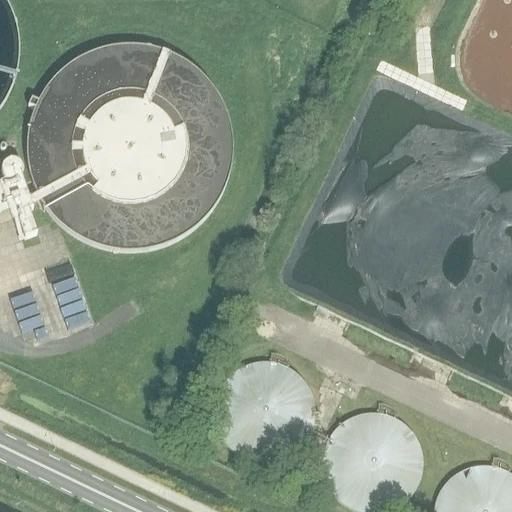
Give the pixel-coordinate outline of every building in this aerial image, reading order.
[(0,0),(0,110),(2,108),(8,98),(14,83),(17,72),(19,61),(19,44),(16,27),(13,16),(8,6),(4,0),(0,0)] [(120,253),(131,254),(148,252),(159,249),(169,245),(184,237),(193,231),(202,223),(212,210),(218,201),(223,190),(228,174),(230,163),(231,152),(230,141),(229,130),(224,114),(219,103),(213,94),(202,81),(190,69),(180,63),(170,58),(160,54),(149,51),(138,50),(126,49),(110,51),(99,54),(88,58),(73,66),(64,72),(56,80),(45,93),(39,102),(34,112),(29,129),(27,140),(26,151),(27,162),(29,173),(34,189),(39,200),(44,209),(51,218),(59,226),(68,233),(77,240),(92,247),(109,252),(120,253)] [(24,242),(36,237),(28,214),(32,212),(20,179),(21,177),(22,175),(22,174),(22,172),(21,170),(21,168),(20,167),(18,166),(17,165),(15,164),(14,163),(12,163),(10,163),(8,163),(7,164),(5,165),(4,166),(3,167),(2,169),(1,170),(1,172),(1,174),(1,176),(4,184),(24,242)] [(74,276),(49,286),(66,331),(91,321),(74,276)] [(30,292),(6,301),(19,334),(43,325),(30,292)] [(216,415),(216,419),(216,423),(217,427),(217,431),(218,434),(220,438),(222,442),(223,445),(226,448),(228,451),(231,454),(234,457),(237,459),(240,462),(243,464),(247,465),(251,467),(254,468),(258,468),(262,469),(266,469),(270,469),(274,468),(278,468),(282,467),(285,465),(289,464),(292,462),(296,459),(299,457),(302,454),(304,451),(307,448),(309,445),(311,442),(313,438),(314,434),(315,431),(316,427),(316,423),(316,419),(316,415),(316,411),(315,407),(314,403),(313,400),(311,396),(309,393),(307,389),(304,386),(302,383),(299,381),(296,378),(292,376),(289,374),(285,372),(282,371),(278,370),(274,369),(270,369),(266,369),(262,369),(258,369),(254,370),(251,371),(247,372),(243,374),(240,376),(237,378),(234,381),(231,383),(228,386),(226,389),(223,393),(221,396),(220,400),(218,403),(217,407),(217,411),(216,415)] [(324,466),(324,470),(324,474),(325,478),(325,482),(326,485),(328,489),(329,493),(331,496),(334,499),(336,503),(339,505),(342,508),(345,511),(346,511),(401,511),(404,511),(407,508),(410,505),(412,503),(415,499),(417,496),(419,493),(421,489),(422,485),(423,482),(424,478),(424,474),(424,470),(424,466),(424,462),(423,458),(422,454),(421,451),(419,447),(417,444),(415,440),(412,437),(410,434),(407,432),(404,429),(400,427),(397,425),(393,424),(390,422),(386,421),(382,420),(378,420),(374,420),(370,420),(366,420),(362,421),(359,422),(355,424),(351,425),(348,427),(345,429),(342,432),(339,434),(336,437),(334,440),(331,444),(329,447),(328,451),(326,454),(325,458),(325,462),(324,466)] [(511,511),(511,479),(511,480),(508,478),(505,476),(501,475),(497,474),(493,473),(489,473),(485,472),(482,472),(478,473),(474,474),(470,475),(466,476),(463,478),(459,480),(456,482),(453,484),(450,487),(447,490),(445,493),(443,496),(441,500),(439,503),(438,507),(437,511),(436,511),(511,511)]
